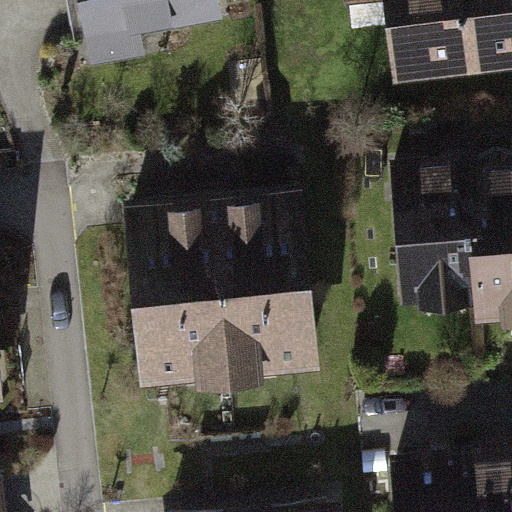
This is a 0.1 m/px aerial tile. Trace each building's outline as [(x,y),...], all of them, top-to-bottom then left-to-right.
[(229,9),(227,0),(89,0),(102,64),(155,53),(149,24),(229,9)] [(473,60),(465,0),(392,0),(400,68),(473,60)] [(511,0),(465,0),(473,60),(511,55),(511,0)] [(468,175),(468,160),(390,165),(400,313),(477,308),(468,175)] [(511,171),(468,175),(477,308),(479,334),(511,332),(511,171)] [(329,355),(308,172),(141,191),(162,374),(329,355)] [(0,381),(14,379),(0,285),(0,381)] [(493,511),(489,460),(488,450),(394,459),(398,511),(493,511)] [(511,511),(511,457),(489,460),(493,511),(511,511)] [(0,511),(8,511),(5,483),(0,483),(0,511)]
